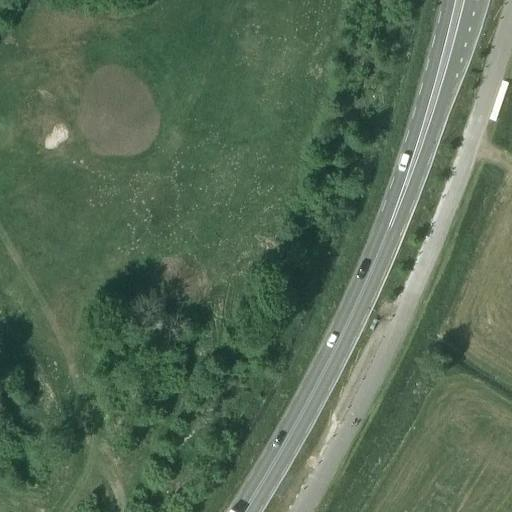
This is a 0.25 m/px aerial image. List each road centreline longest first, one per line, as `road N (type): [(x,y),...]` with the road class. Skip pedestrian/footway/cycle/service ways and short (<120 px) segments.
road 1 (primary): [(225,511),(384,244),(463,0)]
road 2 (unclassified): [(298,511),(383,353),(511,15)]
